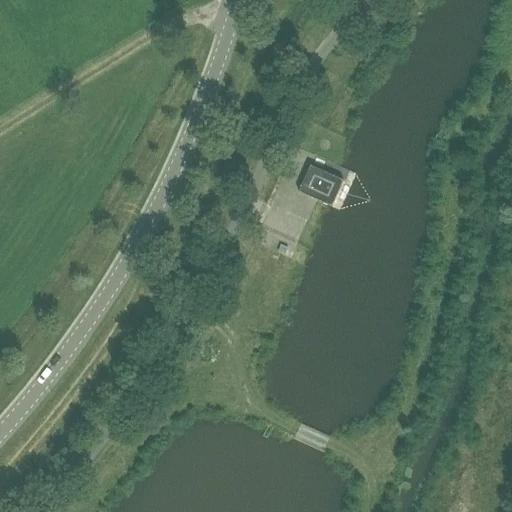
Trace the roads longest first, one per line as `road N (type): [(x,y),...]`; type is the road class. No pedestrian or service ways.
road 1 (unclassified): [(38,511),(166,348),(224,247),(289,102),(366,0)]
road 2 (tertiary): [(0,433),(124,266),(198,114),(237,0)]
road 3 (track): [(191,306),(231,339),(260,411),(359,464),(368,511)]
road 4 (track): [(232,17),(165,25),(0,131)]
